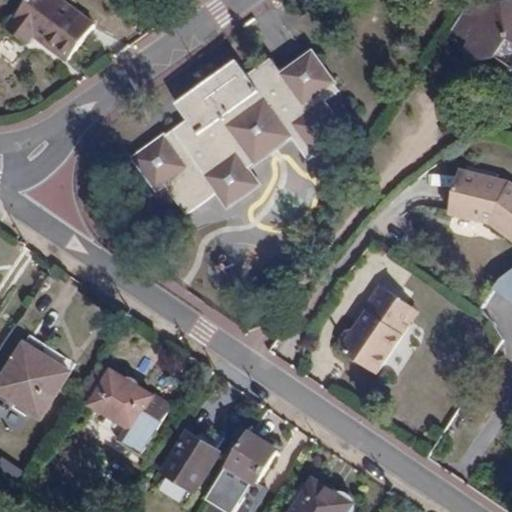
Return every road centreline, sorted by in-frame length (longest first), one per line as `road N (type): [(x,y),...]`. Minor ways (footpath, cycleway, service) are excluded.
road 1 (residential): [(0,189),(471,511)]
road 2 (unknown): [(256,366),(422,154),(466,118),(511,102)]
road 3 (residential): [(0,175),(237,0)]
